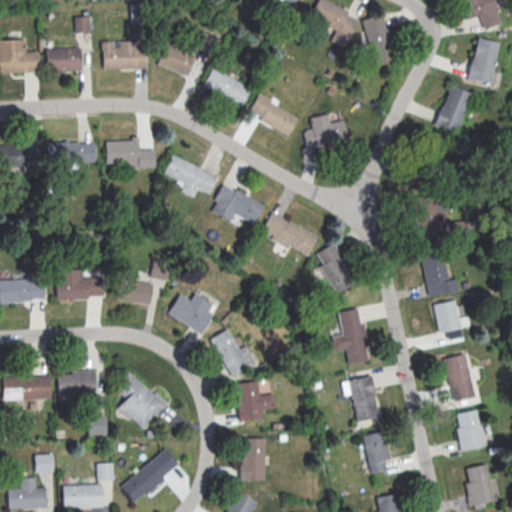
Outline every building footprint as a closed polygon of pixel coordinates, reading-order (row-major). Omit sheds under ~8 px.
[(323,0),(316,0),(309,16),(335,28),(329,40),(344,47),(358,16),(323,0)] [(458,0),(466,20),(477,16),(482,30),(501,23),(491,0),(458,0)] [(361,19),(375,66),(395,60),(381,13),(361,19)] [(89,31),(88,15),(74,16),(74,32),(89,31)] [(24,38),(0,39),(0,72),(38,71),(37,50),(25,51),(24,38)] [(476,38),(498,43),(489,84),(467,79),(476,38)] [(101,68),(144,67),(143,39),(119,40),(119,46),(113,46),(113,40),(101,41),(101,68)] [(155,63),(186,75),(194,54),(163,42),(155,63)] [(80,46),(45,47),(46,70),(81,69),(80,46)] [(239,106),(250,88),(212,66),(202,84),(239,106)] [(450,86),(470,95),(454,134),(433,125),(450,86)] [(297,115),(256,95),(247,114),(288,133),(297,115)] [(343,119),(328,122),(327,113),(309,116),(311,128),(302,130),(305,147),(347,140),(343,119)] [(104,139),(105,167),(154,166),(153,148),(138,149),(138,138),(104,139)] [(46,142),(47,163),(94,162),(94,141),(46,142)] [(39,163),(38,142),(0,143),(0,166),(0,169),(25,169),(25,163),(39,163)] [(424,142),(445,149),(432,189),(411,182),(424,142)] [(208,193),(216,174),(170,154),(162,173),(176,178),(173,186),(193,195),(196,188),(208,193)] [(252,223),(263,204),(223,183),(208,209),(229,220),(233,213),(252,223)] [(443,230),(442,196),(415,197),(416,231),(443,230)] [(317,234),(270,211),(261,229),(271,234),(270,237),(307,255),(317,234)] [(318,265),(335,293),(354,281),(330,243),(315,252),(322,263),(318,265)] [(419,254),(427,297),(457,292),(454,279),(447,281),(441,250),(419,254)] [(168,259),(151,257),(150,277),(167,279),(168,259)] [(102,298),(102,277),(81,277),(81,264),(55,264),(55,298),(102,298)] [(0,278),(0,301),(29,301),(29,299),(44,298),(43,277),(0,278)] [(149,303),(151,282),(118,278),(116,299),(149,303)] [(166,312),(200,333),(212,314),(206,311),(211,303),(193,292),(189,299),(179,292),(166,312)] [(432,306),(453,301),(461,338),(446,341),(445,333),(438,334),(432,306)] [(336,313),(347,366),(367,362),(356,309),(336,313)] [(210,336),(228,376),(256,363),(247,343),(237,348),(228,328),(210,336)] [(443,360),(453,402),(474,397),(465,356),(443,360)] [(129,369),(113,386),(125,398),(117,406),(141,429),(165,404),(129,369)] [(94,370),(56,371),(57,395),(95,395),(94,370)] [(16,375),(50,374),(51,398),(3,400),(2,379),(16,378),(16,375)] [(346,382),(356,423),(377,418),(368,377),(346,382)] [(261,418),(260,409),(273,407),(271,393),(258,394),(256,379),(233,382),(239,421),(261,418)] [(454,414),(475,410),(482,446),(459,451),(454,429),(457,428),(454,414)] [(104,434),(104,414),(86,415),(87,434),(104,434)] [(361,436),(369,473),(385,470),(383,461),(389,460),(382,432),(361,436)] [(239,480),(263,481),(263,437),(240,437),(239,480)] [(119,484),(133,501),(178,463),(164,447),(119,484)] [(52,472),(51,453),(33,453),(34,473),(52,472)] [(111,461),(95,462),(96,480),(112,480),(111,461)] [(463,467),(484,463),(491,499),(467,504),(463,482),(466,481),(463,467)] [(6,488),(18,487),(18,476),(33,475),(34,487),(43,486),(44,507),(7,508),(6,488)] [(60,484),(98,483),(99,506),(61,507),(60,484)] [(249,511),(255,500),(235,490),(224,511),(249,511)] [(374,498),(377,511),(399,511),(395,493),(374,498)]
